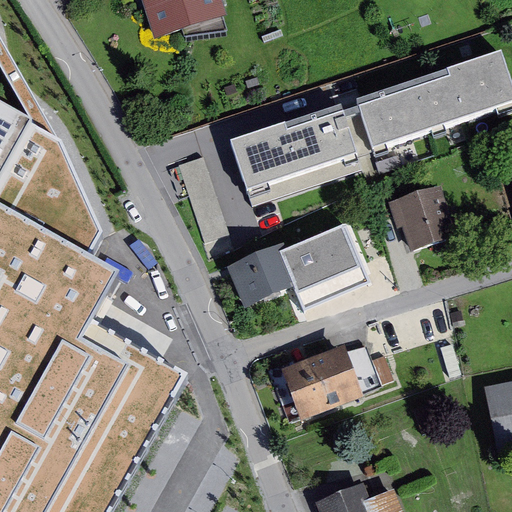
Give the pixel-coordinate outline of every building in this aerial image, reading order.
[(224,0),(144,0),(158,42),(231,19),(224,0)] [(511,112),(511,65),(507,51),(372,98),(392,154),(511,112)] [(0,93),(0,202),(46,120),(0,93)] [(46,120),(0,202),(0,511),(119,511),(194,377),(110,331),(141,276),(101,254),(116,228),(74,138),(46,120)] [(401,232),(406,230),(414,255),(463,239),(447,188),(392,206),(401,232)] [(355,223),(232,270),(248,312),(302,291),(311,313),(379,287),(355,223)] [(491,304),(476,309),(479,320),(495,315),(491,304)] [(347,350),(285,374),(305,426),(369,402),(366,395),(402,382),(392,357),(377,362),(371,348),(349,356),(347,350)] [(434,357),(420,361),(427,386),(441,382),(434,357)] [(511,386),(490,391),(504,458),(511,455),(511,386)] [(431,406),(419,410),(427,435),(439,431),(431,406)] [(421,511),(402,464),(317,498),(322,511),(421,511)]
